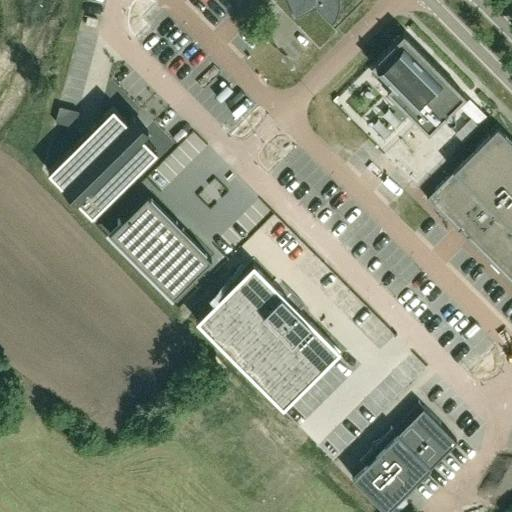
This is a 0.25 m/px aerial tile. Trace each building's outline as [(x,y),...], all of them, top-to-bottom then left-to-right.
[(289,0),(294,9),(312,2),(334,25),(358,0),(289,0)] [(403,33),(372,64),(392,84),(387,89),(428,131),(465,95),(403,33)] [(83,136),(48,171),(92,215),(157,150),(143,136),(148,130),(146,129),(134,117),(133,116),(127,120),(113,106),(98,121),(83,136)] [(55,122),(51,138),(71,143),(75,127),(55,122)] [(442,154),(457,134),(447,126),(432,146),(442,154)] [(511,142),(497,127),(426,198),(458,230),(461,227),(468,235),(466,238),(511,283),(511,142)] [(150,196),(112,233),(173,297),(211,259),(150,196)] [(444,225),(438,231),(453,248),(460,242),(444,225)] [(253,252),(188,316),(287,415),(352,351),(253,252)] [(352,476),(386,510),(457,440),(418,401),(361,458),(365,463),(352,476)]
